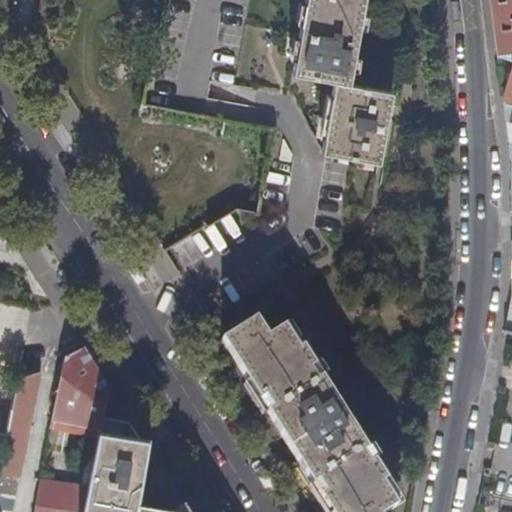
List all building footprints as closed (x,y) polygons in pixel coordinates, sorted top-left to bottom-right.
[(367,0),(310,0),(297,74),(334,80),(353,84),(367,0)] [(511,0),(491,0),(498,56),(511,60),(511,0)] [(156,10),(147,8),(146,10),(144,18),(148,19),(154,21),(156,10)] [(334,80),(322,150),(353,156),(382,161),(395,91),(353,84),(334,80)] [(258,320),(223,342),(260,402),(266,398),(273,410),(268,413),(313,486),(319,483),(327,494),(321,498),(329,511),(391,511),(400,507),(385,484),(389,482),(377,463),(372,466),(365,455),(370,451),(325,379),(319,383),(312,371),(318,368),(306,348),(300,351),(286,328),(269,338),(258,320)] [(65,359),(64,366),(53,426),(101,435),(109,390),(84,350),(65,359)] [(0,474),(0,492),(18,496),(42,373),(20,379),(0,474)] [(91,490),(86,511),(138,511),(149,453),(145,448),(126,444),(130,424),(106,419),(92,490),(91,490)] [(43,482),(36,511),(85,511),(90,491),(43,482)] [(0,511),(14,511),(18,496),(0,492),(0,511)]
